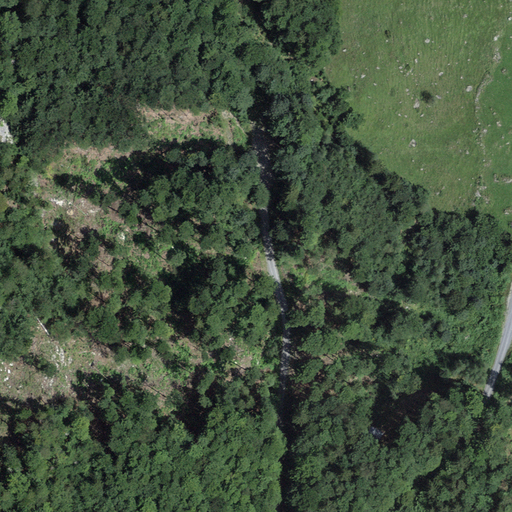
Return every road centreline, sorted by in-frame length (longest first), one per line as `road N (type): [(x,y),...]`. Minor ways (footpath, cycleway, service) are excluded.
road 1 (track): [(275,511),(287,331),(264,223)]
road 2 (track): [(511,317),(479,409),(448,449),(377,511)]
road 3 (track): [(264,223),(253,78)]
